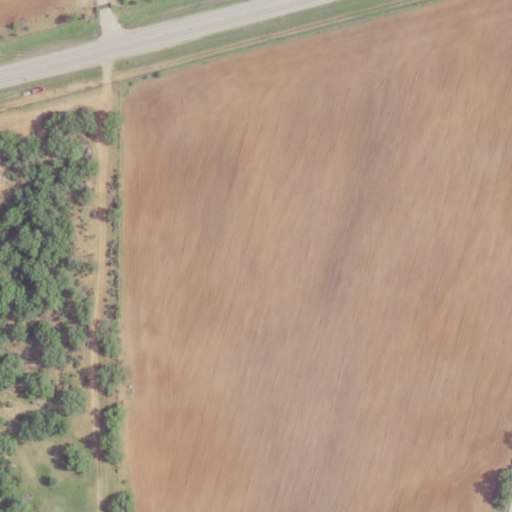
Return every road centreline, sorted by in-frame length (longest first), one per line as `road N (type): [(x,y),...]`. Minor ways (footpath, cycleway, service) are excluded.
road 1 (track): [(107,48),(96,511)]
road 2 (primary): [(290,0),(0,75)]
